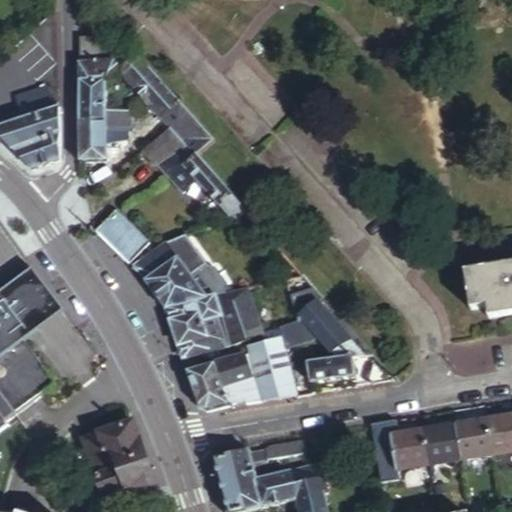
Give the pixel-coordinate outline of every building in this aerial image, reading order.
[(95,42),(83,42),(82,56),(82,71),(106,70),(105,88),(110,88),(125,75),(95,42)] [(125,75),(168,122),(185,106),(170,90),(142,59),(125,75)] [(106,70),(82,71),(82,88),(105,88),(106,70)] [(110,129),(110,120),(110,88),(105,88),(82,88),(82,114),(82,129),(110,129)] [(0,128),(0,129),(0,128),(0,137),(33,173),(62,165),(60,115),(58,108),(56,109),(52,92),(20,100),(24,115),(0,120),(0,128)] [(218,142),(185,106),(168,122),(174,129),(192,148),(201,158),(218,142)] [(134,122),(135,129),(135,134),(133,134),(133,138),(134,142),(158,125),(146,112),(134,122)] [(130,120),(110,120),(110,129),(130,129),(130,120)] [(110,129),(82,129),(83,151),(83,166),(83,169),(111,168),(110,149),(110,129)] [(130,129),(110,129),(110,137),(129,138),(129,134),(133,134),(135,134),(135,129),(130,129)] [(174,129),(159,143),(177,161),(192,148),(174,129)] [(129,138),(110,137),(110,149),(129,147),(130,138),(133,138),(133,134),(129,134),(129,138)] [(159,143),(145,155),(185,198),(199,184),(177,161),(159,143)] [(249,211),(201,158),(192,148),(177,161),(199,184),(231,220),(249,211)] [(122,212),(101,232),(133,267),(153,249),(122,212)] [(193,238),(172,249),(193,281),(209,270),(212,268),(193,238)] [(193,281),(172,249),(161,256),(135,272),(149,286),(166,309),(169,313),(207,303),(193,281)] [(511,264),(467,272),(472,311),(487,308),(489,319),(511,315),(511,264)] [(209,270),(193,281),(207,303),(228,298),(227,292),(217,276),(211,272),(209,270)] [(0,436),(12,428),(9,424),(60,387),(29,344),(66,316),(35,273),(0,298),(0,436)] [(207,303),(169,313),(185,364),(213,356),(213,359),(266,344),(254,291),(228,298),(207,303)] [(311,308),(319,319),(319,309),(328,302),(336,312),(331,315),(363,354),(372,352),(331,299),(325,294),(311,308)] [(314,329),(337,358),(356,355),(363,354),(331,315),(336,312),(328,302),(319,309),(319,319),(321,323),(314,329)] [(282,334),(283,339),(284,342),(287,354),(302,350),(296,330),(282,334)] [(251,351),(252,356),(254,364),(287,354),(284,342),(266,347),(251,351)] [(299,396),(287,354),(254,364),(252,356),(231,363),(246,405),(299,396)] [(356,355),(337,358),(310,362),(313,381),(359,374),(356,355)] [(231,363),(189,375),(200,409),(211,414),(246,405),(231,363)] [(511,418),(488,422),(494,456),(511,453),(511,418)] [(457,427),(463,461),(494,456),(488,422),(463,426),(457,427)] [(159,491),(135,426),(87,443),(109,508),(159,491)] [(457,427),(424,433),(430,467),(463,461),(457,427)] [(430,467),(424,433),(394,438),(399,472),(430,467)] [(267,456),(251,458),(253,465),(267,463),(280,461),(320,454),(317,441),(266,450),(267,456)] [(223,493),(258,484),(253,465),(251,458),(250,455),(216,463),(217,471),(223,493)] [(253,465),(258,484),(272,481),(270,476),(267,463),(253,465)] [(324,468),(272,481),(258,484),(264,511),(266,511),(295,505),(296,511),(303,510),(303,511),(331,511),(327,496),(331,496),(324,468)] [(223,493),(227,511),(264,511),(258,484),(223,493)]
